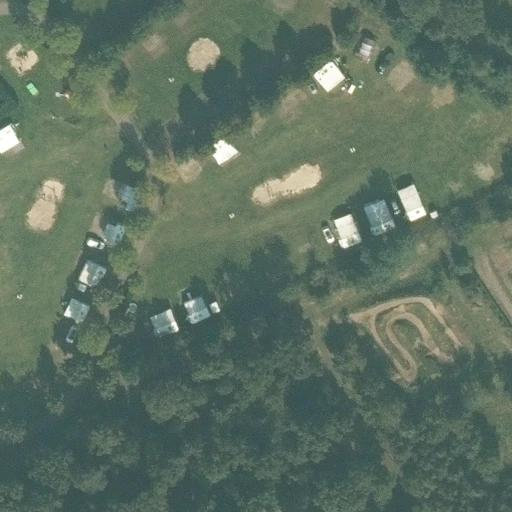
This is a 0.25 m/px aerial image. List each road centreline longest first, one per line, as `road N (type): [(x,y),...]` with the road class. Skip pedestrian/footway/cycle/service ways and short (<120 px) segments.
road 1 (track): [(430,511),(314,320)]
road 2 (track): [(511,215),(314,320)]
road 3 (track): [(314,320),(131,377)]
road 4 (track): [(511,61),(404,0)]
